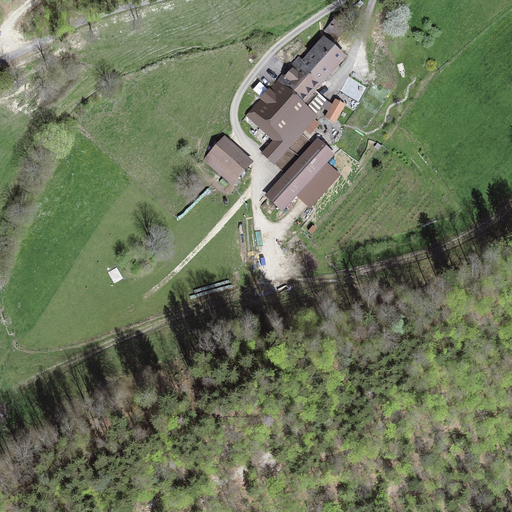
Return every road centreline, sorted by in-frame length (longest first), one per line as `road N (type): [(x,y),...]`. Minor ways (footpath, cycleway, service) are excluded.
road 1 (track): [(262,282),(296,284),(424,254),(464,238),(511,201)]
road 2 (unclassified): [(342,0),(269,52),(235,96),(235,136),(254,157)]
road 3 (unclassified): [(0,60),(146,0)]
road 4 (track): [(254,157),(262,282)]
